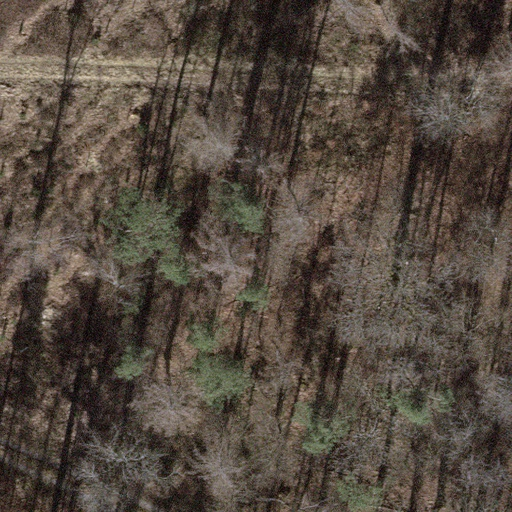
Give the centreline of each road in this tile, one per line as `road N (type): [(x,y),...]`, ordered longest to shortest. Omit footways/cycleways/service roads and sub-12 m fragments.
road 1 (track): [(0,65),(511,92)]
road 2 (track): [(0,446),(141,511)]
